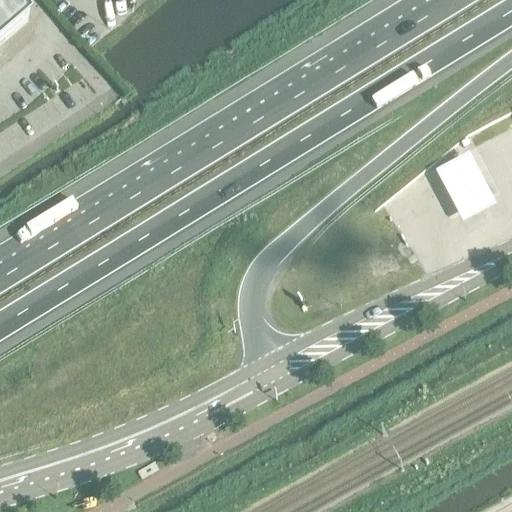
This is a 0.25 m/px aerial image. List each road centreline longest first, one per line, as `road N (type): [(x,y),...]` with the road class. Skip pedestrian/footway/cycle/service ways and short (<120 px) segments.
road 1 (motorway): [(0,325),(511,10)]
road 2 (motorway): [(452,0),(0,278)]
road 3 (motorway): [(274,372),(249,306),(270,254),(511,59)]
road 4 (secondary): [(0,487),(110,448),(274,372)]
road 5 (unclassified): [(274,372),(511,250)]
